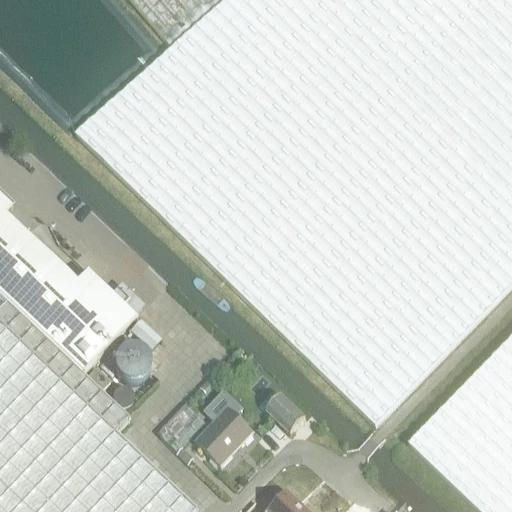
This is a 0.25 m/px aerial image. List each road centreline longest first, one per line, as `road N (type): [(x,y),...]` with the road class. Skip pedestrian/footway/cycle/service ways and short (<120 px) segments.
road 1 (unclassified): [(340,473),(511,303)]
road 2 (unclassified): [(229,511),(292,453),(340,473)]
